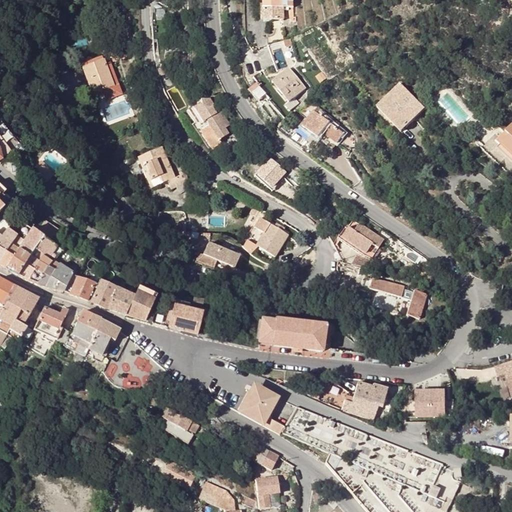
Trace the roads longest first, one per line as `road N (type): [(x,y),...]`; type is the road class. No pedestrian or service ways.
road 1 (tertiary): [(210,0),(214,50),(237,103),(270,138),(452,267),(468,301),(459,342),(437,366),(413,374),(210,349),(196,355)]
road 2 (residential): [(144,0),(151,75),(175,127),(227,179),(314,233),(323,255),(319,278),(279,292),(177,272),(80,232),(0,171)]
road 3 (unclassified): [(511,474),(448,459),(196,355)]
road 4 (tertiary): [(196,355),(0,272)]
road 5 (residential): [(308,466),(202,400),(188,374),(196,355)]
